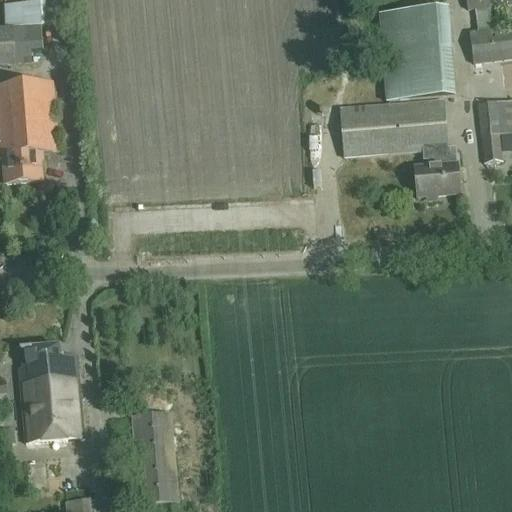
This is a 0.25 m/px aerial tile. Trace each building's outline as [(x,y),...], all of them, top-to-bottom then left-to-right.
[(511,0),(466,0),(468,13),(476,12),(479,35),(470,36),(474,67),(511,63),(511,0)] [(31,53),(43,52),(40,5),(10,6),(11,28),(0,28),(0,67),(32,65),(31,53)] [(383,19),(390,105),(456,100),(449,13),(383,19)] [(40,155),(59,154),(53,84),(0,87),(0,158),(3,159),(6,186),(42,183),(40,155)] [(500,136),(511,134),(511,102),(477,107),(484,165),(502,163),(500,136)] [(415,200),(460,197),(458,167),(449,167),(445,104),(340,111),(344,159),(423,154),(424,169),(413,170),(415,200)] [(26,445),(84,440),(76,357),(60,359),(59,347),(21,351),(23,371),(19,372),(26,445)] [(140,506),(178,503),(170,416),(132,419),(140,506)] [(0,449),(16,448),(14,433),(0,433),(0,449)]
